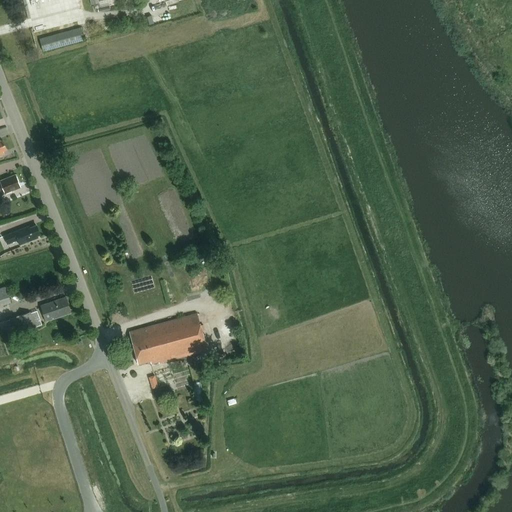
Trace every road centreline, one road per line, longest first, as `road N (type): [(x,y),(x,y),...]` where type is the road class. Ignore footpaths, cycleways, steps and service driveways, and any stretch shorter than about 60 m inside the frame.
road 1 (residential): [(108,358),(0,77)]
road 2 (unclassified): [(108,358),(67,378),(58,397),(93,511)]
